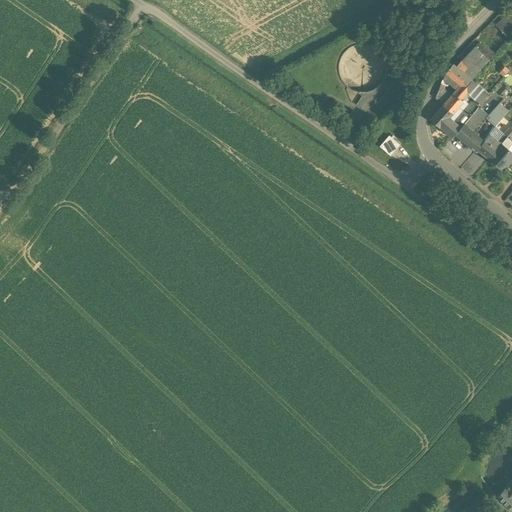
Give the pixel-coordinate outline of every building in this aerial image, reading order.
[(511,13),(510,11),(496,26),(510,38),(511,36),(511,13)] [(480,39),(461,60),(476,74),(495,53),(480,39)] [(476,74),(461,60),(455,66),(470,80),(476,74)] [(452,63),(444,73),(463,89),(471,80),(470,80),(455,66),(452,63)] [(463,89),(444,73),(443,77),(448,82),(456,89),(444,103),(442,104),(442,105),(452,113),(462,101),(459,98),(465,92),(463,89)] [(448,82),(443,77),(440,83),(444,85),(447,86),(448,82)] [(471,80),(463,89),(465,92),(474,99),(479,104),(488,94),(471,79),(471,80)] [(441,93),(437,91),(436,97),(444,103),(456,89),(448,82),(447,86),(444,85),(441,93)] [(474,99),(465,110),(470,115),(475,109),(476,109),(479,104),(474,99)] [(486,119),(495,126),(500,119),(503,117),(508,111),(499,103),(486,119)] [(452,113),(442,105),(442,104),(430,119),(439,127),(448,117),(449,117),(452,113)] [(463,109),(453,121),(460,127),(461,126),(466,120),(470,115),(465,110),(463,109)] [(470,115),(466,120),(473,125),(482,115),(476,109),(475,109),(470,115)] [(339,112),(335,118),(347,125),(350,118),(339,112)] [(448,117),(439,127),(451,137),(454,134),(460,127),(453,121),(449,117),(448,117)] [(500,119),(495,126),(506,137),(507,136),(511,130),(511,129),(508,126),(507,125),(500,119)] [(466,120),(461,126),(460,127),(454,134),(475,151),(476,149),(477,148),(476,148),(481,143),(467,132),(473,125),(466,120)] [(481,143),(476,148),(477,148),(476,149),(488,159),(501,143),(489,133),(481,143)] [(400,145),(389,136),(379,147),(390,156),(400,145)] [(511,140),(507,136),(506,137),(501,143),(511,151),(511,140)] [(511,151),(501,143),(488,159),(499,168),(507,160),(509,162),(511,158),(511,151)] [(511,486),(509,484),(497,497),(506,507),(507,506),(510,509),(511,506),(511,486)]
